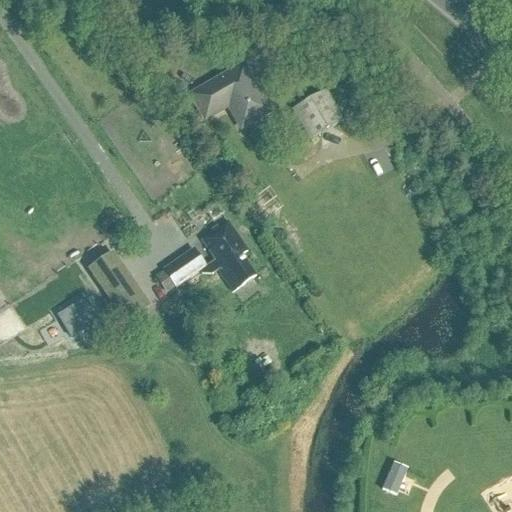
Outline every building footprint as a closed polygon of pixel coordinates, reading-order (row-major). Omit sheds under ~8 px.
[(268,112),(241,67),(190,97),(203,120),(227,106),(240,128),(268,112)] [(308,141),(341,121),(324,91),(291,111),(308,141)] [(213,276),(216,274),(232,297),(255,281),(239,258),(246,254),(226,225),(200,243),(202,246),(198,249),(201,253),(205,251),(213,262),(202,270),(191,254),(162,274),(175,292),(200,275),(201,276),(213,276)] [(111,259),(89,273),(124,325),(145,310),(111,259)] [(83,301),(56,317),(69,339),(96,323),(83,301)] [(392,465),(381,492),(396,498),(407,471),(392,465)]
